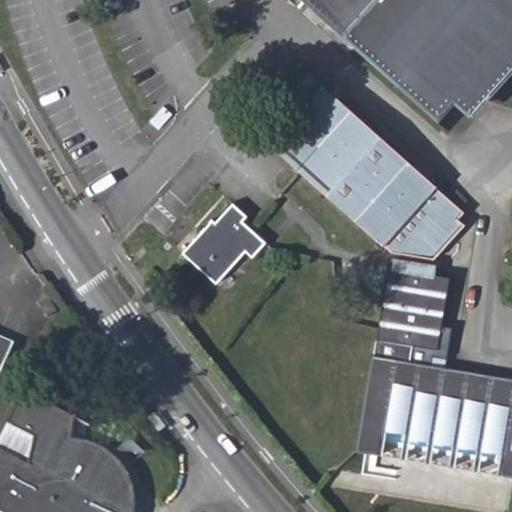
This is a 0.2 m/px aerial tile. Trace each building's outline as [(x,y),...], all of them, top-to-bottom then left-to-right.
[(304,0),(342,34),(372,0),(304,0)] [(511,0),(372,0),(342,34),(347,39),(448,130),(511,59),(511,0)] [(461,211),(308,73),(254,132),(388,252),(432,259),(463,225),(456,217),(461,211)] [(181,251),(215,282),(244,250),(252,257),(265,242),(241,221),(246,216),(232,202),(213,222),(211,219),(181,251)] [(406,265),(405,269),(429,273),(431,266),(407,262),(406,265)] [(448,276),(429,273),(405,269),(387,266),(374,340),(399,343),(396,359),(371,355),(355,451),(511,477),(511,378),(409,361),(411,346),(436,349),(448,276)] [(0,363),(8,345),(0,341),(0,363)] [(87,426),(22,393),(0,436),(0,511),(131,511),(132,511),(132,504),(131,499),(131,492),(129,485),(127,478),(122,471),(117,463),(111,456),(103,450),(96,446),(88,443),(82,441),(68,439),(72,419),(84,426),(86,427),(87,426)] [(82,441),(84,426),(72,419),(68,439),(82,441)]
